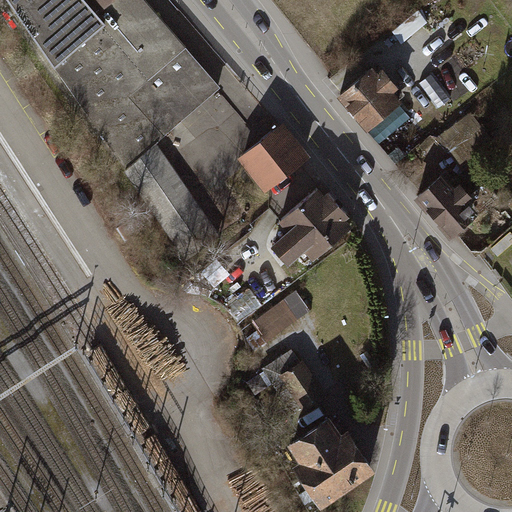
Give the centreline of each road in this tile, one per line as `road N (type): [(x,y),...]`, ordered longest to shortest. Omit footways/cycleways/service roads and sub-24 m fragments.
road 1 (secondary): [(421,288),(406,450),(386,511)]
road 2 (secondary): [(509,386),(440,268),(400,228)]
road 3 (secondary): [(293,90),(400,228)]
road 4 (secondary): [(209,0),(293,90)]
road 5 (secondary): [(421,288),(450,346),(461,402)]
